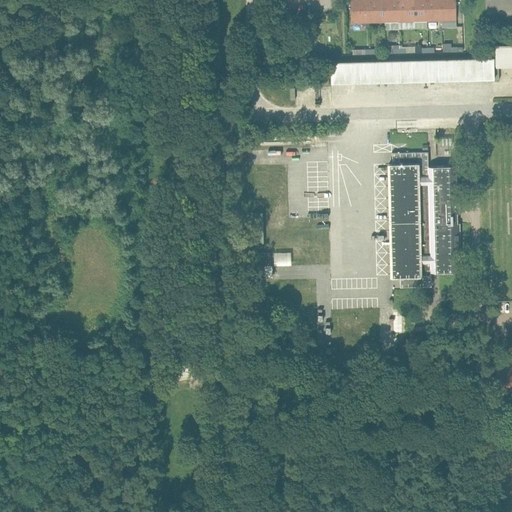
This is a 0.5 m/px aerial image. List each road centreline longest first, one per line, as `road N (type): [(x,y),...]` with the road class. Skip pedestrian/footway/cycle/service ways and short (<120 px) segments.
road 1 (unclassified): [(472,109),(261,111),(250,75),(252,0)]
road 2 (unclassified): [(283,511),(288,468),(321,437),(511,426)]
road 3 (unclassified): [(477,317),(472,109)]
